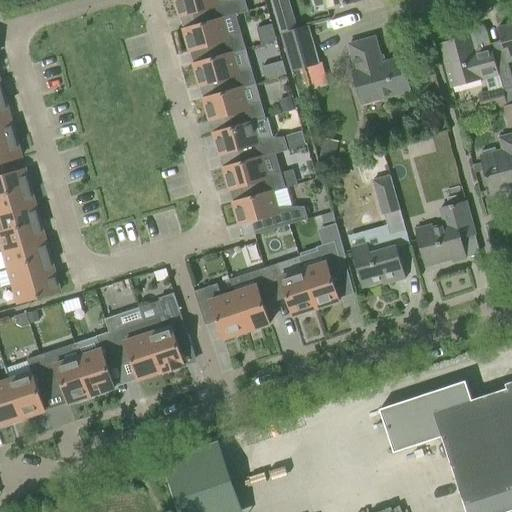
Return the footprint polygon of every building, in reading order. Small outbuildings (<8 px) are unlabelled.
[(248,12),(244,0),(174,0),(180,17),(197,12),(200,24),(201,24),(221,19),(248,12)] [(296,29),(287,0),(271,0),(281,33),(296,29)] [(245,50),(241,34),(225,34),(221,19),(201,24),(200,24),(183,29),(190,52),(207,47),(210,58),(211,59),(231,53),(231,54),(245,50)] [(507,63),(511,61),(511,23),(497,28),(507,63)] [(256,28),(261,45),(276,41),(271,24),(256,28)] [(296,29),(281,33),(292,71),(318,63),(307,26),(296,29)] [(499,75),(497,70),(491,47),(474,51),(470,35),(439,44),(451,88),(499,75)] [(356,70),(352,71),(362,104),(410,91),(401,58),(382,63),(374,38),(348,45),(356,70)] [(7,70),(17,68),(12,40),(2,42),(7,70)] [(235,69),(231,54),(231,53),(211,59),(210,58),(193,63),(200,87),(217,81),(220,93),(221,94),(241,88),(241,89),(255,85),(251,68),(235,69)] [(286,75),(282,61),(262,67),(266,81),(286,75)] [(511,78),(509,67),(497,70),(499,75),(500,82),(511,78)] [(502,87),(478,94),(483,110),(507,104),(502,87)] [(265,119),(261,103),(245,103),(241,89),(241,88),(221,94),(220,93),(203,98),(210,121),(227,116),(230,127),(231,128),(251,122),(251,123),(265,119)] [(290,97),(278,101),(282,113),(294,110),(290,97)] [(7,118),(5,112),(7,111),(3,98),(0,99),(0,120),(9,118),(9,117),(7,118)] [(511,104),(503,107),(508,128),(511,127),(511,104)] [(9,118),(0,120),(0,141),(15,137),(11,124),(9,125),(7,119),(9,118)] [(287,151),(284,137),(255,138),(251,123),(251,122),(231,128),(230,127),(213,133),(219,156),(237,151),(240,162),(240,163),(261,157),(261,158),(287,151)] [(480,157),(490,195),(511,189),(511,134),(499,138),(502,151),(480,157)] [(0,163),(21,158),(20,156),(18,157),(16,151),(18,150),(15,137),(0,141),(0,163)] [(322,139),(319,158),(334,161),(337,142),(322,139)] [(240,162),(223,167),(229,190),(247,185),(250,197),(250,198),(271,192),(271,193),(297,185),(292,169),(281,172),(265,173),(261,158),(261,157),(240,163),(240,162)] [(0,195),(29,187),(26,177),(24,177),(22,171),(24,171),(24,169),(0,175),(0,195)] [(372,180),(382,215),(399,210),(390,175),(372,180)] [(32,205),(30,199),(32,198),(29,187),(0,195),(0,214),(34,205),(34,204),(32,205)] [(253,235),(308,219),(304,207),(275,207),(271,193),(271,192),(250,198),(250,197),(233,202),(239,225),(257,220),(260,231),(252,234),(253,235)] [(415,230),(425,266),(451,259),(452,262),(466,258),(461,238),(475,235),(466,201),(445,207),(450,224),(432,229),(431,226),(415,230)] [(34,205),(0,214),(0,232),(39,222),(36,211),(34,212),(32,206),(34,205)] [(42,239),(40,233),(42,232),(39,222),(0,232),(0,241),(3,251),(44,239),(42,239)] [(8,268),(49,256),(46,246),(44,246),(42,240),(44,240),(44,239),(3,251),(8,268)] [(367,244),(351,248),(362,288),(390,280),(391,283),(405,279),(394,240),(368,247),(367,244)] [(342,272),(334,245),(321,249),(299,257),(303,270),(316,308),(339,301),(331,276),(342,272)] [(51,274),(50,268),(52,267),(49,256),(8,268),(13,285),(54,274),(54,273),(51,274)] [(316,308),(303,270),(299,257),(264,268),(273,295),(284,291),(292,316),(316,308)] [(273,295),(264,268),(229,280),(233,293),(246,331),(269,324),(261,299),(273,295)] [(18,304),(59,292),(56,280),(53,281),(52,275),(54,274),(13,285),(18,304)] [(246,331),(233,293),(221,297),(217,284),(194,291),(203,318),(214,314),(223,339),(246,331)] [(187,336),(179,309),(174,294),(158,299),(163,314),(144,321),(161,373),(185,366),(176,339),(187,336)] [(118,312),(120,320),(141,317),(140,308),(118,312)] [(38,320),(35,310),(26,313),(29,323),(38,320)] [(25,313),(14,316),(16,324),(21,327),(28,324),(25,313)] [(161,373),(144,321),(109,332),(117,358),(129,355),(137,380),(160,372),(160,374),(161,373)] [(115,387),(106,362),(117,358),(109,332),(96,336),(100,349),(78,357),(91,395),(115,387)] [(91,395),(78,357),(74,344),(39,355),(48,381),(59,378),(68,403),(91,395)] [(9,380),(21,418),(45,411),(36,385),(48,381),(39,355),(26,359),(27,361),(5,368),(5,366),(3,367),(8,380),(9,380)] [(9,380),(8,380),(0,382),(0,425),(21,418),(9,380)] [(441,437),(465,511),(506,511),(511,510),(511,386),(471,400),(465,381),(379,409),(393,452),(441,437)]
